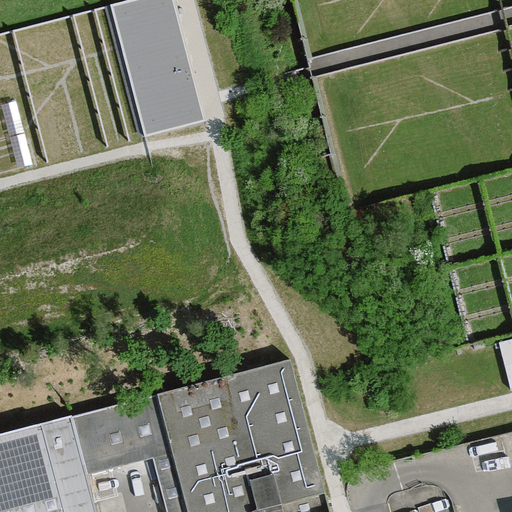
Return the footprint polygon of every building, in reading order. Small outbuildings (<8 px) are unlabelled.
[(205,122),(170,0),(139,0),(109,9),(146,138),(205,122)] [(331,511),(293,361),(161,396),(172,440),(190,511),(331,511)] [(172,440),(161,396),(72,418),(84,463),(150,446),(172,440)] [(0,436),(0,511),(96,511),(84,463),(72,418),(0,436)] [(190,511),(172,440),(150,446),(167,511),(190,511)]
